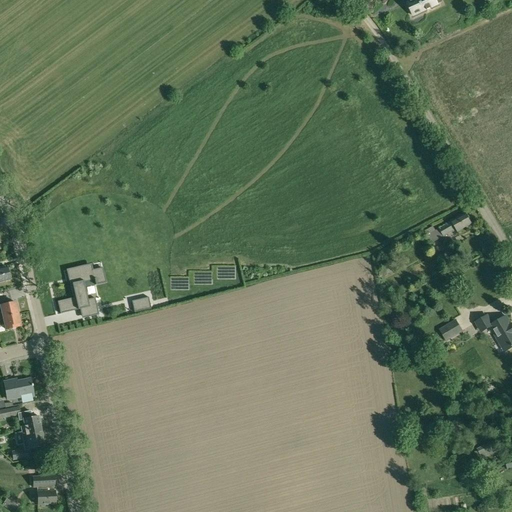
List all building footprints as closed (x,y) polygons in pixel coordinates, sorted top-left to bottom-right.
[(413,0),(407,3),(413,16),(426,10),(427,11),(431,9),(431,8),(438,5),(437,4),(441,2),(440,0),(413,0)] [(424,232),(431,243),(456,229),(458,232),(471,225),(465,214),(452,221),(435,231),(433,227),(424,232)] [(443,254),(448,263),(450,268),(457,264),(450,251),(443,254)] [(86,271),(85,266),(74,269),(72,269),(73,270),(74,276),(70,277),(71,281),(69,282),(72,297),(73,298),(70,299),(73,311),(75,310),(81,309),(83,317),(90,316),(90,317),(99,315),(95,299),(87,300),(84,289),(85,289),(83,283),(94,280),(95,285),(106,283),(103,268),(99,268),(99,269),(92,271),(86,272),(86,271)] [(390,267),(379,273),(382,277),(393,272),(390,267)] [(0,282),(10,279),(6,268),(0,269),(0,282)] [(114,292),(106,293),(108,309),(116,309),(114,292)] [(149,298),(132,301),(135,313),(152,309),(149,298)] [(0,305),(1,312),(0,312),(0,317),(2,317),(17,313),(15,302),(0,305)] [(0,325),(4,325),(5,330),(20,326),(17,313),(2,317),(0,317),(0,325)] [(475,323),(479,330),(487,325),(489,328),(504,351),(511,346),(511,326),(506,316),(492,325),(487,316),(475,323)] [(439,329),(445,341),(462,331),(456,320),(439,329)] [(7,382),(11,399),(19,397),(19,395),(33,392),(30,379),(16,382),(16,380),(7,382)] [(19,406),(0,410),(0,419),(18,415),(19,420),(22,420),(24,426),(20,427),(21,431),(40,428),(38,416),(31,417),(30,411),(20,413),(19,406)] [(462,425),(458,419),(448,425),(452,431),(462,425)] [(40,428),(21,431),(22,436),(25,450),(27,449),(29,449),(44,446),(40,428)] [(492,443),(478,450),(482,459),(496,452),(492,443)] [(11,452),(13,461),(29,458),(27,449),(25,450),(11,452)] [(32,488),(36,487),(37,487),(53,486),(54,486),(54,475),(32,477),(32,488)] [(36,487),(38,505),(40,505),(41,507),(45,506),(46,505),(56,504),(55,491),(54,491),(53,486),(37,487),(36,487)] [(9,509),(13,511),(15,511),(18,508),(13,504),(6,500),(3,505),(9,509)]
